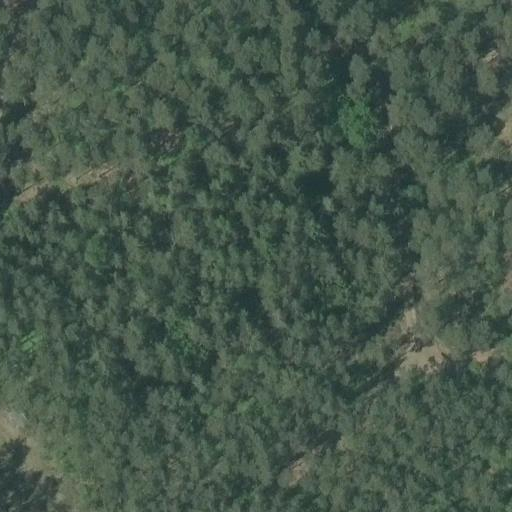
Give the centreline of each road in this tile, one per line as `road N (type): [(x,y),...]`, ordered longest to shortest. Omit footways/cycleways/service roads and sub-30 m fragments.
road 1 (track): [(386,381),(410,277),(403,239),(361,135),(278,0)]
road 2 (track): [(511,359),(386,381),(248,511)]
